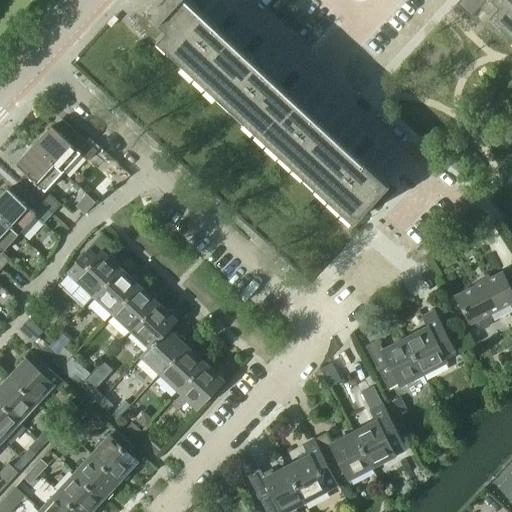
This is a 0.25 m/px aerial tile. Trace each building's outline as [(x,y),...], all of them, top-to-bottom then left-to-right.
[(149,10),(139,21),(354,222),(390,183),(193,0),(157,0),(148,10),(149,10)] [(472,18),(481,8),(511,37),(511,0),(460,0),(457,4),(472,18)] [(53,125),(35,145),(62,171),(79,152),(87,160),(96,150),(62,119),(55,126),(53,125)] [(26,172),(18,181),(52,213),(60,203),(45,189),(62,171),(35,145),(17,164),(26,172)] [(9,187),(0,196),(0,215),(18,232),(35,214),(44,222),(52,213),(18,181),(11,188),(9,187)] [(0,267),(1,268),(10,258),(2,250),(18,232),(0,215),(0,267)] [(88,248),(66,272),(74,279),(94,297),(120,269),(100,251),(96,255),(88,248)] [(94,297),(112,314),(139,286),(120,269),(94,297)] [(511,277),(506,281),(502,272),(456,295),(470,324),(474,322),(476,325),(480,328),(484,328),(488,326),(491,322),(491,318),(489,314),(510,304),(511,306),(511,277)] [(112,314),(131,331),(157,303),(139,286),(112,314)] [(131,331),(147,346),(149,347),(167,328),(175,319),(157,303),(131,331)] [(428,327),(406,338),(424,374),(448,361),(444,354),(455,349),(435,311),(423,317),(428,327)] [(139,355),(159,373),(185,345),(167,328),(149,347),(147,346),(139,355)] [(424,374),(406,338),(384,350),(378,339),(367,345),(389,387),(399,382),(401,385),(424,374)] [(43,352),(49,345),(42,339),(36,346),(43,352)] [(58,353),(49,345),(43,352),(52,360),(58,353)] [(159,373),(178,390),(204,362),(185,345),(159,373)] [(9,377),(37,403),(55,383),(60,387),(66,381),(36,354),(30,360),(27,357),(9,377)] [(80,386),(86,380),(76,370),(81,365),(72,357),(61,369),(80,386)] [(332,361),(320,368),(330,387),(342,380),(332,361)] [(204,362),(178,390),(197,408),(223,379),(204,362)] [(9,377),(0,387),(0,404),(19,422),(37,403),(9,377)] [(80,386),(99,403),(104,397),(86,380),(80,386)] [(384,404),(383,404),(373,386),(361,392),(371,411),(372,410),(377,420),(354,432),(372,467),(397,454),(408,449),(384,404)] [(78,394),(54,419),(61,425),(85,400),(78,394)] [(113,406),(104,397),(99,403),(108,411),(113,406)] [(400,397),(389,403),(399,421),(410,415),(400,397)] [(0,404),(0,438),(3,441),(19,422),(0,404)] [(54,419),(37,438),(43,444),(61,425),(54,419)] [(136,436),(142,430),(133,421),(127,428),(136,436)] [(75,422),(63,435),(70,442),(83,429),(75,422)] [(91,453),(120,480),(139,460),(129,452),(135,446),(115,427),(91,453)] [(136,436),(145,445),(156,455),(161,449),(150,439),(151,438),(142,430),(136,436)] [(328,433),(316,440),(335,478),(336,478),(346,473),(350,479),(372,467),(354,432),(333,443),(328,433)] [(63,435),(48,450),(55,457),(70,443),(63,435)] [(29,448),(21,457),(26,462),(43,444),(37,438),(28,448),(29,448)] [(310,455),(287,467),(305,502),(339,484),(336,478),(335,478),(316,440),(305,445),(310,455)] [(91,453),(74,473),(103,499),(120,480),(91,453)] [(8,462),(0,470),(0,471),(9,480),(18,471),(26,462),(21,457),(13,466),(8,462)] [(41,458),(32,468),(39,474),(47,465),(41,458)] [(285,511),(305,502),(287,467),(267,478),(261,468),(249,475),(268,511),(285,511)] [(39,474),(32,468),(23,477),(31,484),(39,474)] [(0,490),(9,480),(0,471),(0,490)] [(74,473),(57,491),(79,511),(91,511),(103,499),(74,473)] [(16,485),(0,501),(0,511),(9,511),(26,494),(16,485)] [(79,511),(57,491),(41,509),(44,511),(79,511)]
